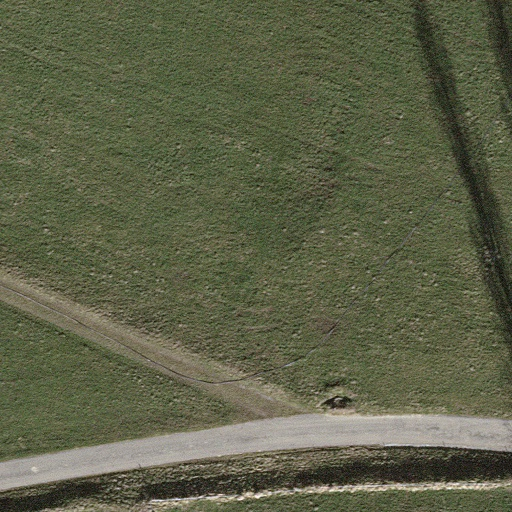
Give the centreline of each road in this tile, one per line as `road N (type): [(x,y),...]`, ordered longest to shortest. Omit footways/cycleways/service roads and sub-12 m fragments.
road 1 (unclassified): [(0,488),(302,440),(511,443)]
road 2 (track): [(0,299),(302,440)]
